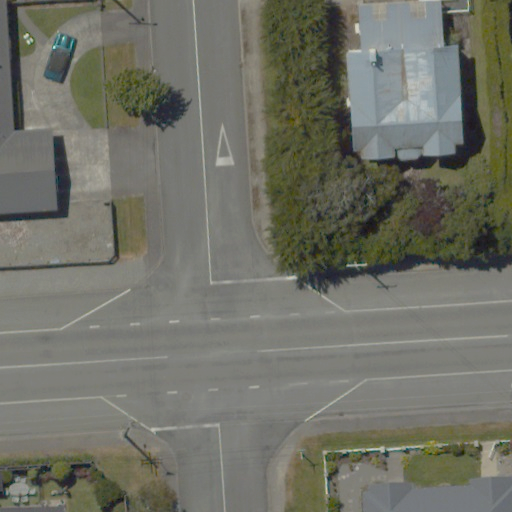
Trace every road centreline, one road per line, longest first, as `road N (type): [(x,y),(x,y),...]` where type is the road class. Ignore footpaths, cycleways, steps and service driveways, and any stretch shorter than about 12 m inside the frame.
road 1 (residential): [(193,0),(215,354)]
road 2 (tertiary): [(215,354),(511,336)]
road 3 (tertiary): [(0,369),(215,354)]
road 4 (residential): [(215,354),(224,511)]
